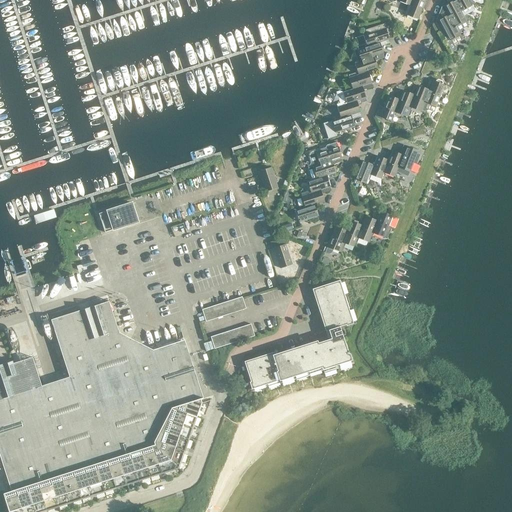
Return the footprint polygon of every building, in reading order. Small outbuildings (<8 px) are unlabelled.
[(408,12),(406,15),(418,20),(419,17),(425,3),(428,4),(429,0),(412,0),(410,6),(408,12)] [(451,2),(444,6),(449,15),(455,26),(466,21),(463,16),(463,15),(461,12),(460,9),(459,9),(455,0),(451,2)] [(454,0),(455,0),(459,9),(460,9),(461,12),(463,15),(463,16),(473,11),(471,7),(472,6),(469,0),(468,0),(454,0)] [(449,15),(438,21),(443,30),(446,35),(449,41),(460,35),(455,26),(449,15)] [(367,47),(370,46),(379,43),(381,47),(386,45),(385,41),(389,40),(385,28),(383,25),(365,31),(367,34),(363,35),(367,47)] [(443,30),(440,32),(443,37),(446,42),(449,41),(446,35),(443,30)] [(381,47),(379,43),(370,46),(367,47),(365,47),(358,50),(357,50),(361,61),(364,60),(364,61),(374,58),(383,55),(381,47)] [(377,69),(374,58),(364,61),(364,60),(361,61),(355,64),(357,72),(358,75),(368,72),(369,76),(375,74),(374,70),(377,69)] [(369,76),(368,72),(358,75),(349,78),(352,88),(353,90),(362,87),(372,84),(369,76)] [(425,102),(425,103),(436,107),(444,86),(442,85),(442,84),(442,82),(438,80),(436,81),(435,82),(433,81),(431,85),(428,83),(426,89),(429,91),(425,102)] [(425,103),(425,102),(429,91),(426,89),(418,86),(417,90),(413,88),(411,94),(414,95),(410,107),(421,112),(425,103)] [(366,98),(362,87),(353,90),(347,91),(343,93),(347,104),(356,101),(366,98)] [(406,117),(410,107),(414,95),(411,94),(403,91),(399,100),(400,100),(395,112),(406,117)] [(400,100),(399,100),(388,96),(383,108),(380,117),(391,122),(395,112),(400,100)] [(360,113),(356,101),(347,104),(342,106),(337,107),(340,116),(341,118),(341,119),(350,116),(360,113)] [(379,119),(380,117),(383,108),(379,107),(375,118),(379,119)] [(328,123),(324,124),(327,135),(329,139),(337,136),(336,133),(354,127),(350,116),(341,119),(331,122),(328,123)] [(400,154),(403,156),(400,165),(397,173),(408,177),(411,170),(413,163),(416,164),(420,155),(417,154),(418,151),(407,146),(405,150),(402,149),(400,154)] [(310,161),(309,166),(313,167),(319,166),(322,164),(322,165),(332,161),(332,162),(333,165),(339,163),(338,160),(342,158),(338,147),(327,150),(319,153),(315,154),(314,152),(310,153),(309,156),(310,161)] [(388,161),(383,173),(384,173),(395,177),(397,173),(400,165),(403,156),(400,154),(392,151),(388,161)] [(373,166),(370,175),(381,179),(384,173),(383,173),(388,161),(377,156),(373,165),(373,166)] [(307,165),(307,167),(311,180),(311,181),(317,179),(326,176),(327,180),(333,178),(332,174),(336,173),(333,165),(332,162),(332,161),(322,165),(322,164),(319,166),(313,167),(309,166),(307,165)] [(356,169),(352,178),(355,180),(358,181),(366,184),(370,175),(373,166),(373,165),(362,161),(358,170),(356,169)] [(259,172),(266,192),(277,188),(271,168),(259,172)] [(309,181),(307,182),(311,193),(311,194),(320,191),(321,194),(327,192),(326,189),(330,188),(327,180),(326,176),(317,179),(311,181),(309,181)] [(257,184),(248,185),(249,194),(259,193),(257,184)] [(311,193),(301,197),(305,208),(315,205),(324,202),(321,194),(320,191),(311,194),(311,193)] [(132,203),(98,214),(105,233),(138,222),(132,203)] [(305,208),(295,211),(299,223),(318,217),(315,205),(305,208)] [(171,210),(164,212),(168,224),(175,222),(171,210)] [(372,233),(383,238),(384,237),(387,238),(391,227),(388,226),(392,216),(381,212),(377,221),(372,233)] [(357,238),(368,243),(370,240),(372,233),(377,221),(366,217),(363,222),(360,221),(359,225),(362,226),(357,238)] [(354,247),(357,238),(362,226),(359,225),(351,221),(349,227),(345,225),(344,229),(347,231),(342,243),(343,243),(345,244),(354,247)] [(339,252),(343,243),(342,243),(347,231),(344,229),(336,226),(325,253),(327,254),(329,254),(330,254),(331,253),(332,252),(333,250),(339,252)] [(279,239),(282,246),(273,249),(280,269),(292,265),(285,245),(288,244),(285,237),(279,239)] [(296,380),(295,377),(306,374),(307,376),(310,375),(309,373),(320,369),(321,372),(335,367),(335,369),(340,368),(339,366),(351,362),(348,353),(349,352),(349,351),(348,351),(340,327),(353,323),(339,281),(312,290),(326,332),(328,331),(332,342),(316,347),(315,345),(275,358),(274,355),(245,365),(253,388),(265,385),(265,387),(268,386),(267,384),(278,380),(279,382),(293,378),(294,380),(296,380)] [(246,309),(242,298),(242,297),(236,299),(240,311),(246,309)] [(234,313),(240,311),(236,299),(231,301),(234,313)] [(229,315),(234,313),(231,301),(225,303),(229,315)] [(141,450),(152,446),(155,445),(154,443),(154,442),(155,441),(160,430),(166,419),(171,408),(193,402),(200,399),(203,398),(184,340),(153,350),(143,346),(119,333),(109,302),(51,320),(54,330),(57,339),(57,340),(69,378),(42,387),(38,377),(35,368),(32,358),(0,367),(0,457),(11,491),(15,490),(26,486),(28,486),(38,483),(49,479),(61,475),(72,472),(84,468),(95,464),(107,461),(118,457),(129,453),(141,450)] [(219,304),(223,316),(229,315),(225,303),(219,304)] [(223,316),(219,304),(213,306),(217,318),(223,316)] [(211,320),(217,318),(213,306),(208,308),(211,320)] [(206,322),(211,320),(208,308),(202,310),(204,316),(205,320),(206,322)] [(251,324),(245,326),(249,338),(254,336),(251,324)] [(249,338),(245,326),(239,328),(243,340),(249,338)] [(239,328),(233,330),(237,342),(243,340),(239,328)] [(237,342),(233,330),(228,332),(232,344),(237,342)] [(290,343),(307,340),(306,330),(288,333),(290,343)] [(228,332),(222,334),(226,346),(232,344),(228,332)] [(222,334),(216,335),(220,347),(226,346),(222,334)] [(220,347),(216,335),(210,337),(214,349),(220,347)] [(189,440),(193,429),(197,417),(201,403),(202,403),(201,403),(201,401),(200,400),(200,399),(193,402),(171,408),(166,419),(160,430),(155,441),(154,442),(154,443),(155,445),(152,446),(141,450),(129,453),(118,457),(107,461),(95,464),(84,468),(72,472),(61,475),(49,479),(38,483),(28,486),(26,486),(15,490),(11,491),(3,494),(4,497),(8,509),(8,510),(8,511),(42,511),(47,511),(58,507),(70,503),(81,500),(93,496),(104,492),(115,489),(127,485),(138,481),(150,478),(161,474),(173,470),(177,467),(181,463),(185,451),(189,440)]
